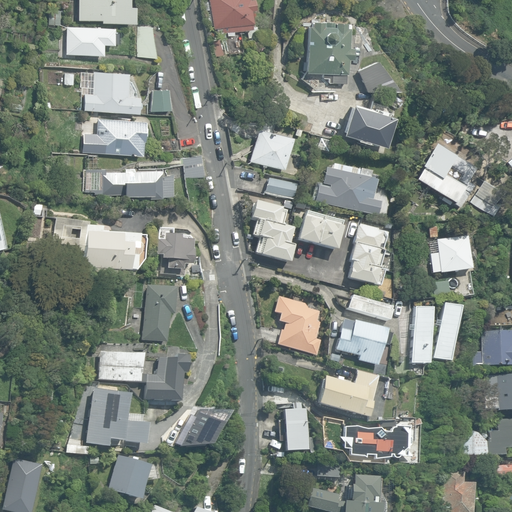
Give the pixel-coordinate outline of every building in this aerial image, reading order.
[(101,22),(133,22),(133,6),(128,6),(128,0),(77,0),(77,19),(101,19),(101,22)] [(224,26),(225,32),(249,28),(248,22),(250,22),(248,9),(251,8),(249,0),(207,0),(212,28),(224,26)] [(47,24),(59,25),(59,10),(48,10),(47,24)] [(327,83),(345,83),(345,74),(346,74),(347,59),(351,59),(352,48),(348,47),(349,27),(345,27),(346,23),(311,21),(311,26),(307,25),(305,72),(322,72),(322,77),(328,77),(327,83)] [(65,53),(102,54),(102,44),(113,45),(113,28),(66,26),(65,53)] [(137,56),(156,57),(151,27),(137,27),(137,56)] [(245,29),(250,50),(259,48),(255,27),(245,29)] [(211,41),(215,56),(222,55),(217,39),(211,41)] [(366,91),(400,92),(377,61),(356,70),(366,91)] [(82,109),(136,112),(136,108),(137,108),(137,107),(138,107),(138,106),(138,105),(138,104),(138,103),(138,102),(137,101),(137,96),(126,95),(127,73),(92,71),(91,93),(86,93),(83,93),(83,100),(82,109)] [(63,84),(72,84),(73,73),(64,73),(63,84)] [(151,89),(149,111),(168,110),(167,89),(151,89)] [(367,141),(383,145),(392,116),(389,116),(391,111),(386,110),(387,106),(371,101),(369,110),(349,104),(340,133),(355,137),(355,139),(366,143),(367,141)] [(94,152),(141,154),(141,140),(142,140),(143,135),(144,134),(145,127),(143,126),(144,120),(96,118),(95,143),(91,143),(91,150),(94,150),(94,152)] [(248,160),(284,169),(291,137),(256,128),(248,160)] [(159,140),(160,151),(179,148),(177,137),(159,140)] [(445,155),(432,146),(418,169),(420,171),(413,183),(453,206),(454,204),(459,207),(471,187),(466,184),(474,170),(446,153),(445,155)] [(179,158),(184,179),(203,177),(199,156),(179,158)] [(313,202),(368,214),(376,181),(367,179),(368,174),(359,172),(360,170),(346,167),(344,174),(324,169),(321,184),(314,183),(311,201),(313,201),(313,202)] [(123,194),(123,199),(160,197),(172,197),(172,173),(162,177),(162,179),(159,179),(159,169),(104,171),(104,168),(81,169),(82,192),(93,192),(93,195),(100,194),(100,195),(123,194)] [(264,193),(291,200),(295,186),(267,180),(264,193)] [(56,182),(58,191),(66,190),(65,181),(56,182)] [(499,201),(475,186),(465,202),(489,217),(499,201)] [(254,254),(288,264),(292,246),(286,244),(290,229),(280,226),(285,211),(253,201),(248,218),(256,220),(251,235),(259,237),(254,254)] [(375,220),(389,223),(392,211),(378,208),(375,220)] [(296,240),(335,251),(342,221),(303,211),(296,240)] [(142,260),(145,241),(143,240),(143,237),(100,232),(101,228),(87,226),(87,223),(54,219),(52,243),(77,246),(77,251),(83,252),(82,259),(78,259),(77,266),(83,266),(83,268),(94,269),(94,272),(102,273),(102,275),(110,276),(110,274),(135,276),(135,271),(142,260)] [(345,279),(380,287),(383,270),(377,269),(386,232),(356,225),(348,260),(350,261),(345,279)] [(161,241),(155,241),(154,256),(160,256),(159,272),(182,274),(183,265),(190,266),(191,249),(189,249),(190,240),(179,239),(179,235),(162,234),(161,241)] [(439,273),(439,274),(459,271),(469,270),(465,237),(459,238),(435,240),(435,242),(427,243),(431,274),(439,273)] [(450,278),(452,298),(472,296),(470,276),(450,278)] [(430,284),(432,296),(447,294),(445,282),(430,284)] [(139,340),(164,342),(167,315),(171,315),(173,288),(144,286),(139,340)] [(276,345),(316,355),(320,340),(315,339),(319,323),(315,322),(318,312),(306,309),(307,305),(278,297),(274,312),(279,314),(277,322),(284,324),(282,331),(280,330),(276,345)] [(345,309),(386,321),(389,309),(348,297),(345,309)] [(440,305),(429,359),(446,363),(457,308),(440,305)] [(410,309),(407,364),(424,366),(427,310),(410,309)] [(357,360),(377,365),(382,344),(388,345),(391,333),(385,332),(386,329),(353,321),(352,323),(342,320),(335,351),(358,356),(357,360)] [(464,353),(464,367),(480,367),(511,365),(511,331),(479,332),(479,352),(464,353)] [(143,400),(177,402),(178,374),(182,375),(183,357),(171,357),(171,360),(155,359),(154,376),(139,375),(140,356),(99,353),(97,380),(144,383),(143,400)] [(367,417),(366,422),(377,421),(378,418),(368,415),(372,402),(371,402),(377,377),(356,371),(353,384),(323,376),(316,404),(367,417)] [(494,393),(495,412),(511,410),(511,374),(484,376),(485,393),(494,393)] [(83,444),(106,448),(107,440),(121,442),(123,427),(125,427),(123,442),(143,445),(146,424),(124,421),(128,394),(91,389),(83,444)] [(281,411),(283,452),(306,450),(303,410),(281,411)] [(309,417),(318,424),(323,417),(314,410),(309,417)] [(457,444),(458,457),(501,455),(501,449),(511,448),(511,419),(494,420),(495,431),(487,432),(487,442),(482,442),(473,433),(462,430),(457,444)] [(362,465),(370,465),(371,455),(373,455),(373,460),(387,458),(387,455),(390,456),(390,457),(390,458),(391,458),(391,459),(392,459),(393,459),(394,459),(395,459),(395,458),(396,458),(396,457),(397,456),(410,457),(404,450),(408,446),(409,441),(411,439),(412,433),(417,430),(407,429),(407,427),(394,426),(393,428),(392,428),(392,429),(391,429),(390,430),(390,431),(389,431),(389,432),(389,433),(382,432),(379,428),(367,429),(356,426),(343,428),(343,438),(337,437),(342,443),(342,449),(348,449),(348,455),(363,456),(362,465)] [(105,491),(138,501),(148,466),(116,456),(105,491)] [(29,511),(40,465),(12,458),(0,510),(9,511),(29,511)] [(511,464),(496,465),(497,476),(511,476),(511,464)] [(469,511),(471,484),(461,483),(462,473),(459,473),(445,472),(441,511),(469,511)] [(378,511),(379,504),(378,504),(379,479),(376,478),(351,476),(350,486),(348,486),(348,503),(335,502),(337,495),(309,488),(305,507),(324,511),(378,511)]
